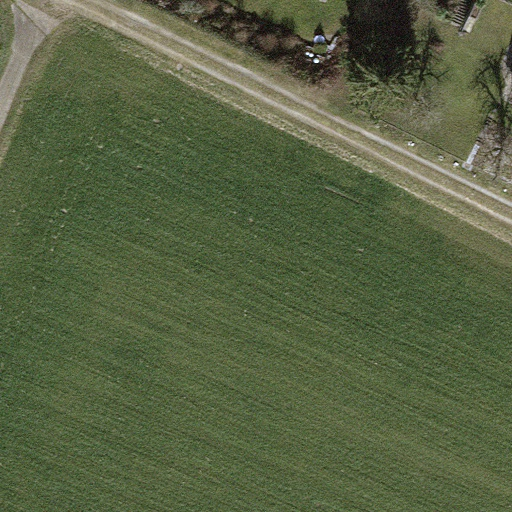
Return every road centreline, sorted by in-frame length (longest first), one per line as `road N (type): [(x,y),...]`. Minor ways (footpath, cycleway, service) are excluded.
road 1 (track): [(511,216),(71,0)]
road 2 (track): [(57,0),(0,138)]
